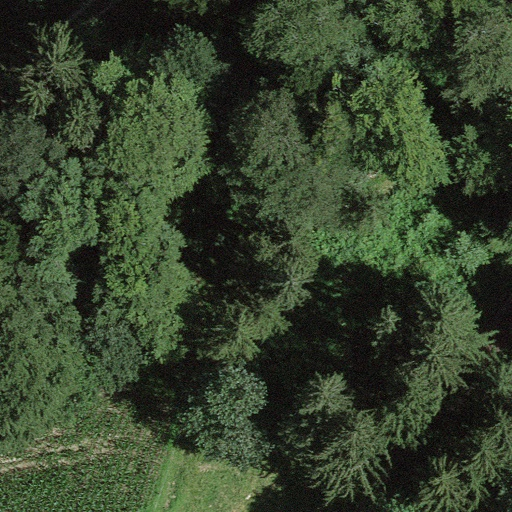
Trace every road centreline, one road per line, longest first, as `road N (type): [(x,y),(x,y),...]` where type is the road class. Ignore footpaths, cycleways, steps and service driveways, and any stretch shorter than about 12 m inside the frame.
road 1 (track): [(369,511),(511,307)]
road 2 (track): [(104,0),(0,88)]
